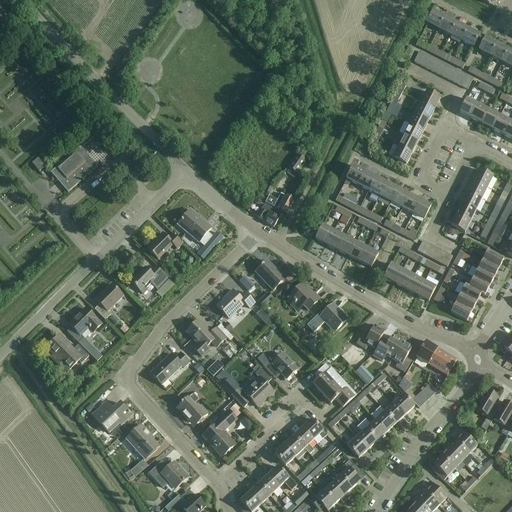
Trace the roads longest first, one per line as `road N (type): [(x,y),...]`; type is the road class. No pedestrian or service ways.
road 1 (residential): [(218,483),(128,380),(164,325),(259,232)]
road 2 (tertiary): [(0,359),(184,170)]
road 3 (tertiary): [(184,170),(21,0)]
road 4 (tertiary): [(472,352),(276,243)]
road 5 (residential): [(377,511),(479,368)]
road 6 (residential): [(218,483),(269,437),(276,415),(295,397),(324,422)]
